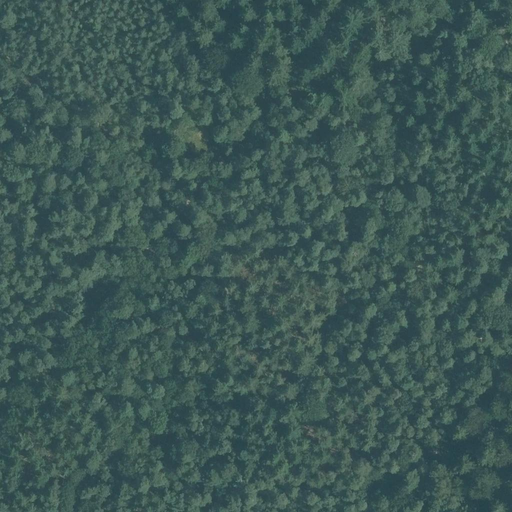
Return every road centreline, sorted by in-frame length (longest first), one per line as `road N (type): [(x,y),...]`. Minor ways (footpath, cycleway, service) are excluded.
road 1 (track): [(511,287),(435,427)]
road 2 (track): [(4,418),(101,305)]
road 3 (track): [(101,305),(191,187)]
road 4 (track): [(168,0),(196,38),(258,82)]
road 5 (track): [(191,187),(270,93)]
